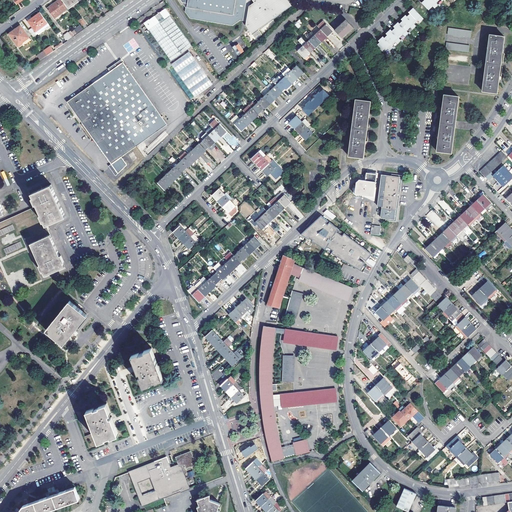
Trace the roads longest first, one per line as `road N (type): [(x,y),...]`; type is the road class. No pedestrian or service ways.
road 1 (residential): [(354,45),(149,237)]
road 2 (residential): [(359,304),(348,387),(368,449),(413,485),(471,492)]
road 3 (tertiary): [(149,237),(10,94)]
road 4 (residential): [(215,418),(91,465),(61,406)]
road 5 (residential): [(485,323),(427,375),(359,304)]
road 6 (residential): [(266,259),(341,175),(382,158)]
road 7 (tertiary): [(34,78),(141,0)]
road 8 (tertiary): [(90,370),(174,278)]
road 9 (residential): [(485,323),(399,234)]
